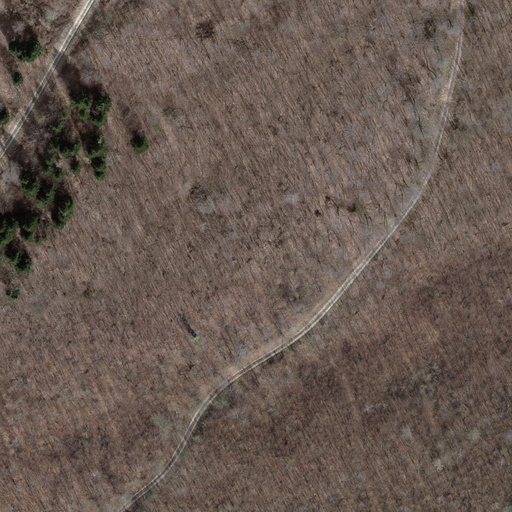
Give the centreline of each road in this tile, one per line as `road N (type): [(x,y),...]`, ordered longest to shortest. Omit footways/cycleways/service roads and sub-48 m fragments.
road 1 (track): [(460,0),(430,169),(304,330)]
road 2 (track): [(119,511),(168,466),(203,405),(304,330)]
road 3 (track): [(0,153),(94,0)]
